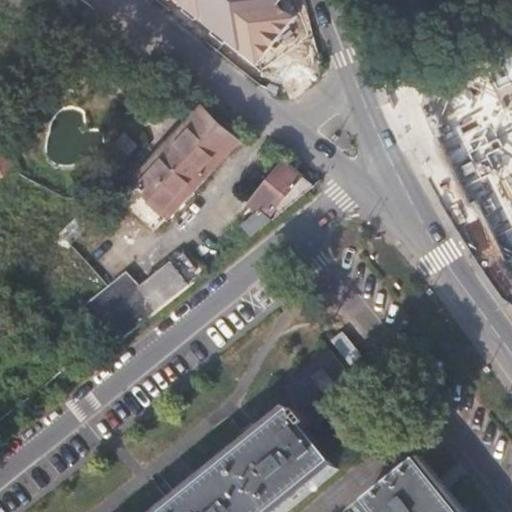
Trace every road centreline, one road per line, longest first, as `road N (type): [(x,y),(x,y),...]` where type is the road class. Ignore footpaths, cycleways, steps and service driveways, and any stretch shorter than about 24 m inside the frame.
road 1 (residential): [(0,475),(365,182)]
road 2 (tertiary): [(122,0),(289,128)]
road 3 (secondary): [(511,351),(432,238)]
